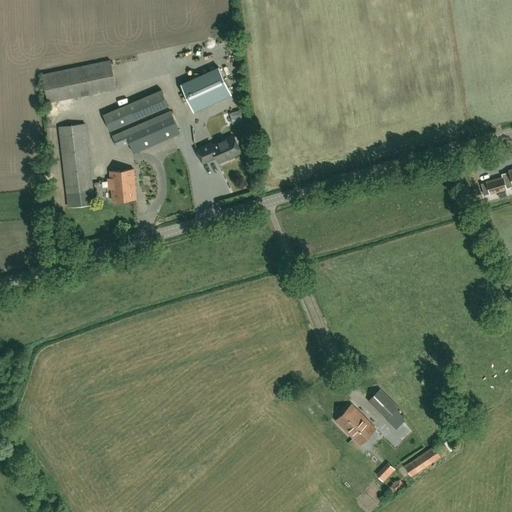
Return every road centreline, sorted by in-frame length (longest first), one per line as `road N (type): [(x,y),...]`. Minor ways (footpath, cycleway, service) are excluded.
road 1 (tertiary): [(511,129),(0,279)]
road 2 (unknown): [(265,197),(347,390),(380,422)]
